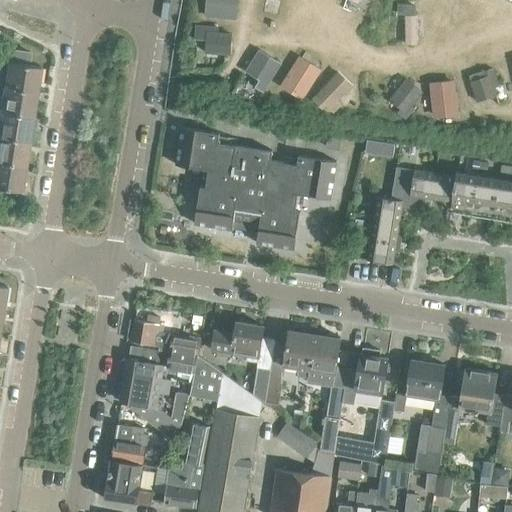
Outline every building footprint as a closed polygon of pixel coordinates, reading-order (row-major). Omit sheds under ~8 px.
[(237,17),(237,0),(205,0),(205,16),(237,17)] [(345,0),(343,5),(364,13),(369,0),(345,0)] [(405,42),(417,41),(416,5),(405,6),(405,42)] [(231,52),(232,26),(195,25),(195,37),(207,37),(206,51),(231,52)] [(243,73),(267,86),(281,60),(257,48),(243,73)] [(4,76),(2,87),(36,92),(40,67),(6,62),(6,63),(10,63),(8,77),(4,76)] [(281,91),(300,104),(318,78),(298,65),(281,91)] [(329,112),(355,84),(338,68),(312,96),(329,112)] [(476,100),(499,94),(492,68),(470,74),(476,100)] [(388,101),(409,113),(424,88),(404,76),(388,101)] [(430,80),(432,117),(458,116),(457,79),(430,80)] [(0,111),(32,117),(36,92),(2,87),(0,97),(4,98),(2,112),(0,111)] [(32,117),(0,111),(0,136),(28,141),(32,117)] [(284,136),(285,126),(274,125),(272,135),(284,136)] [(219,133),(182,127),(175,164),(212,170),(209,187),(200,186),(194,223),(257,234),(256,243),(294,249),(300,211),(291,210),(293,193),(330,198),(336,161),(298,155),(297,164),(271,160),(272,151),(218,142),(219,133)] [(304,147),(307,131),(287,128),(285,144),(304,147)] [(327,134),(325,147),(338,149),(341,136),(327,134)] [(0,162),(24,166),(28,141),(0,136),(0,162)] [(368,138),(366,151),(394,155),(396,141),(368,138)] [(479,170),(480,162),(471,160),(470,171),(478,172),(479,170)] [(0,188),(4,189),(20,191),(24,166),(0,162),(0,188)] [(480,162),(479,170),(487,171),(488,163),(480,162)] [(510,173),(511,167),(500,165),(499,171),(510,173)] [(413,202),(411,199),(415,170),(396,167),(391,199),(407,201),(410,205),(413,202)] [(413,202),(419,198),(419,197),(431,199),(435,173),(415,170),(411,199),(413,202)] [(455,176),(450,207),(450,212),(463,214),(465,216),(476,218),(479,216),(504,220),(507,223),(511,223),(511,180),(456,172),(455,176)] [(446,206),(450,207),(455,176),(435,173),(431,199),(443,201),(442,202),(446,206)] [(407,201),(391,199),(376,196),(373,218),(399,222),(401,210),(402,210),(410,205),(407,201)] [(397,233),(399,222),(373,218),(370,239),(401,243),(401,238),(398,233),(397,233)] [(400,249),(401,243),(370,239),(366,260),(393,264),(395,252),(396,252),(400,249)] [(160,346),(159,348),(175,351),(197,354),(200,338),(163,332),(164,325),(156,323),(157,318),(146,316),(145,321),(135,320),(131,341),(160,346)] [(257,367),(270,369),(270,368),(275,339),(262,337),(263,326),(236,321),(234,333),(214,330),(211,349),(247,355),(246,360),(257,362),(257,367)] [(283,365),(298,368),(297,375),(308,377),(314,333),(289,330),(283,365)] [(340,337),(314,333),(308,377),(318,379),(319,371),(335,373),(340,337)] [(156,407),(163,364),(172,366),(175,351),(159,348),(153,347),(153,349),(141,347),(139,360),(127,359),(120,401),(142,405),(156,407)] [(347,372),(345,383),(342,402),(354,403),(356,389),(382,393),(388,358),(379,356),(380,350),(363,347),(362,354),(360,353),(357,374),(347,372)] [(197,354),(175,351),(172,366),(172,368),(194,372),(194,370),(197,354)] [(223,372),(197,354),(194,370),(194,372),(190,394),(218,399),(220,388),(223,372)] [(445,365),(411,359),(405,395),(436,400),(432,425),(427,425),(423,451),(417,450),(414,469),(438,473),(443,442),(445,429),(450,396),(440,394),(445,365)] [(270,368),(270,369),(265,401),(278,404),(283,370),(270,368)] [(500,426),(505,395),(494,393),(497,373),(465,368),(460,397),(450,396),(445,429),(443,442),(453,444),(459,408),(487,412),(485,424),(500,426)] [(345,383),(332,381),(327,416),(340,418),(342,402),(345,383)] [(405,412),(407,395),(405,395),(396,394),(395,402),(394,410),(405,412)] [(511,395),(505,395),(500,426),(499,431),(511,433),(511,430),(511,395)] [(375,435),(389,437),(395,402),(381,400),(375,435)] [(170,418),(156,407),(142,405),(140,416),(176,442),(181,425),(184,411),(176,407),(170,418)] [(197,511),(242,511),(259,417),(216,409),(197,511)] [(334,451),(336,438),(339,420),(325,417),(321,445),(320,448),(320,449),(321,449),(333,451),(334,451)] [(287,419),(277,434),(309,457),(319,443),(287,419)] [(187,469),(169,466),(164,502),(196,507),(202,464),(200,463),(203,448),(203,447),(207,427),(192,423),(184,460),(189,461),(187,469)] [(137,427),(118,424),(112,460),(143,465),(158,467),(160,464),(175,442),(155,426),(153,429),(138,426),(137,435),(135,435),(137,427)] [(385,462),(389,437),(375,435),(374,444),(336,438),(334,451),(334,454),(385,462)] [(143,465),(112,460),(105,499),(151,507),(154,492),(139,490),(143,465)] [(336,462),(335,476),(358,479),(359,465),(336,462)] [(378,476),(379,464),(369,463),(367,475),(378,476)] [(385,490),(382,508),(390,509),(393,484),(407,486),(409,469),(381,464),(378,489),(385,490)] [(325,511),(330,475),(309,472),(277,468),(270,511),(325,511)] [(494,469),(492,483),(507,485),(509,475),(505,470),(494,469)] [(424,490),(433,491),(435,473),(426,472),(424,490)] [(435,489),(449,490),(451,479),(436,478),(435,489)] [(505,498),(507,486),(480,483),(478,496),(505,498)] [(368,507),(354,505),(353,511),(374,511),(376,502),(378,489),(370,488),(368,507)] [(374,511),(395,511),(396,510),(390,509),(382,508),(385,490),(378,489),(376,502),(374,511)] [(334,503),(332,511),(353,511),(354,505),(356,491),(348,491),(346,504),(334,503)] [(403,511),(414,511),(417,494),(406,493),(403,511)]
